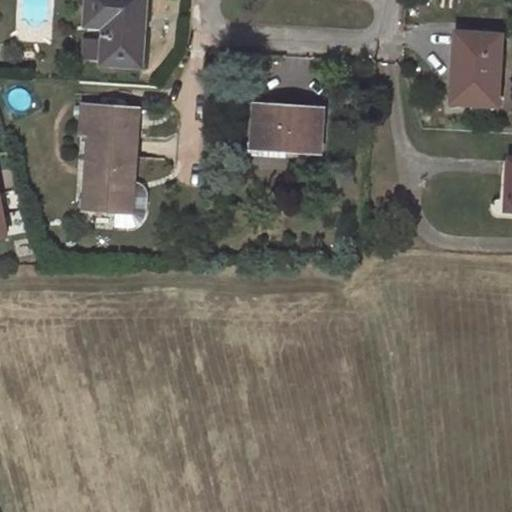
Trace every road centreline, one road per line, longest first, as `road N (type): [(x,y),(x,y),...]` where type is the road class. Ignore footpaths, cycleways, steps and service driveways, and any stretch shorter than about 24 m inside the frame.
road 1 (residential): [(384,0),(384,26),(363,46),(221,38),(209,0)]
road 2 (unknown): [(384,26),(399,230)]
